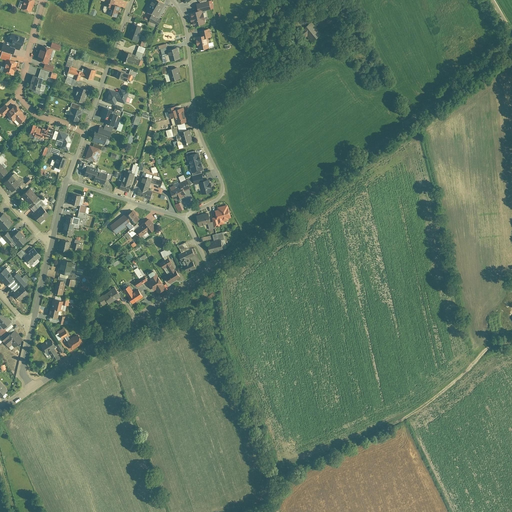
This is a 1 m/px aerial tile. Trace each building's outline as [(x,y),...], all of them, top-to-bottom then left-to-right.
[(32,12),(35,0),(23,0),(21,9),(32,12)] [(107,14),(117,17),(120,6),(114,4),(116,0),(115,0),(105,0),(104,5),(109,7),(107,14)] [(159,0),(152,0),(146,9),(158,17),(166,4),(159,0)] [(191,13),(194,27),(207,23),(203,11),(212,9),(210,1),(198,4),(199,10),(191,13)] [(330,6),(328,2),(321,7),(324,11),(330,6)] [(153,14),(148,23),(154,27),(156,24),(158,25),(162,20),(153,14)] [(322,34),(311,21),(296,32),(302,40),(307,36),(311,42),(322,34)] [(134,24),(128,38),(138,41),(143,27),(134,24)] [(196,36),(199,50),(210,48),(208,38),(212,37),(210,28),(200,30),(201,35),(196,36)] [(21,50),(25,37),(14,34),(10,46),(15,48),(21,50)] [(52,42),(50,47),(54,48),(60,50),(61,45),(52,42)] [(14,54),(15,48),(10,46),(3,44),(1,50),(2,51),(12,53),(14,54)] [(45,63),(49,64),(54,48),(50,47),(42,44),(37,60),(45,63)] [(146,48),(139,45),(136,54),(142,56),(146,48)] [(168,50),(171,61),(181,58),(178,48),(168,50)] [(10,59),(12,53),(2,51),(0,57),(0,58),(6,59),(10,61),(10,59)] [(142,57),(125,51),(121,59),(139,66),(142,57)] [(10,61),(6,59),(3,72),(14,75),(18,61),(10,59),(10,61)] [(44,68),(53,71),(55,66),(49,64),(45,63),(44,68)] [(75,75),(74,78),(80,80),(81,76),(93,80),(96,70),(87,67),(85,72),(71,67),(70,67),(68,72),(75,75)] [(169,70),(172,81),(181,79),(178,67),(169,70)] [(41,69),(38,77),(44,78),(47,80),(50,72),(41,69)] [(118,70),(115,76),(127,80),(129,74),(118,70)] [(41,84),(44,78),(38,77),(33,75),(31,82),(32,82),(29,88),(35,90),(36,88),(40,90),(42,85),(41,84)] [(78,86),(81,87),(83,81),(80,80),(74,78),(72,84),(78,86)] [(74,99),(85,103),(89,90),(81,87),(78,86),(74,99)] [(110,88),(105,101),(116,105),(117,100),(125,103),(129,91),(120,88),(119,92),(110,88)] [(6,112),(10,109),(6,104),(0,109),(0,112),(2,114),(3,115),(6,112)] [(23,112),(15,104),(10,109),(6,112),(14,121),(16,119),(20,124),(26,117),(23,113),(23,112)] [(176,119),(177,124),(188,121),(184,106),(177,108),(177,105),(168,108),(171,118),(175,117),(176,119)] [(69,118),(78,121),(82,109),(79,108),(73,106),(69,118)] [(122,116),(114,113),(110,124),(117,127),(122,116)] [(141,117),(135,115),(132,122),(138,124),(141,117)] [(45,136),(51,138),(54,128),(48,126),(48,128),(43,127),(42,128),(38,127),(39,125),(34,123),(30,133),(45,137),(45,136)] [(96,129),(92,139),(108,145),(114,128),(105,125),(104,127),(100,125),(98,130),(96,129)] [(166,130),(168,138),(174,136),(172,128),(166,130)] [(180,131),(184,144),(193,141),(190,128),(180,131)] [(62,142),(60,148),(69,151),(72,143),(69,135),(59,132),(56,140),(62,142)] [(90,145),(85,158),(95,162),(100,148),(90,145)] [(188,155),(192,172),(204,169),(200,152),(188,155)] [(54,166),(63,169),(67,157),(59,155),(58,154),(54,166)] [(88,166),(85,175),(94,178),(93,180),(105,184),(108,174),(98,171),(98,169),(88,166)] [(126,170),(120,187),(130,190),(135,173),(126,170)] [(144,174),(137,194),(151,199),(154,192),(149,190),(153,178),(144,174)] [(199,182),(202,194),(213,191),(210,178),(205,180),(203,174),(193,177),(195,183),(199,182)] [(12,175),(4,182),(12,191),(20,184),(12,175)] [(170,187),(175,199),(178,198),(179,199),(184,196),(184,195),(186,194),(185,191),(191,188),(187,179),(170,187)] [(31,187),(21,195),(29,204),(33,200),(38,196),(31,187)] [(72,193),(70,202),(74,203),(79,204),(81,195),(72,193)] [(175,204),(178,212),(184,209),(181,202),(175,204)] [(81,204),(79,211),(86,212),(87,205),(81,204)] [(216,216),(213,217),(215,227),(221,226),(220,224),(225,223),(225,220),(229,219),(229,218),(232,217),(228,204),(218,207),(218,209),(215,210),(216,216)] [(34,212),(32,213),(40,222),(50,214),(42,205),(39,208),(34,212)] [(128,214),(127,212),(111,225),(117,233),(127,225),(131,229),(136,225),(135,223),(141,218),(134,210),(128,214)] [(0,226),(4,231),(13,223),(4,213),(0,216),(0,226)] [(209,213),(197,216),(200,226),(212,222),(209,213)] [(62,233),(72,235),(76,217),(66,215),(62,233)] [(140,226),(137,228),(142,235),(148,231),(149,233),(157,227),(150,218),(140,226)] [(138,223),(136,225),(131,229),(128,231),(132,236),(137,233),(135,230),(137,228),(140,226),(138,223)] [(13,240),(19,247),(28,239),(20,230),(13,236),(11,238),(13,240)] [(11,238),(13,236),(8,231),(2,236),(8,243),(13,240),(11,238)] [(223,232),(213,234),(215,241),(225,238),(223,232)] [(59,249),(69,251),(71,241),(61,238),(59,249)] [(222,240),(208,243),(211,253),(225,250),(222,240)] [(179,245),(182,252),(190,248),(187,241),(179,245)] [(26,257),(32,264),(42,256),(34,247),(27,253),(24,255),(26,257)] [(179,254),(188,271),(197,267),(193,260),(191,261),(190,258),(196,255),(192,247),(190,248),(182,252),(179,254)] [(24,255),(27,253),(23,248),(17,253),(23,260),(26,257),(24,255)] [(163,257),(171,253),(168,248),(160,251),(163,257)] [(166,275),(171,283),(181,277),(169,257),(160,263),(164,268),(167,266),(171,272),(166,275)] [(58,272),(70,274),(73,261),(61,259),(58,272)] [(5,267),(0,272),(0,278),(5,284),(7,283),(14,277),(13,276),(5,267)] [(134,270),(140,278),(144,275),(138,267),(134,270)] [(18,272),(13,276),(14,277),(7,283),(15,291),(21,285),(23,288),(24,287),(28,284),(18,272)] [(160,293),(167,288),(157,273),(149,277),(152,281),(150,283),(155,290),(157,289),(160,293)] [(138,287),(148,280),(145,275),(144,275),(140,278),(135,281),(138,287)] [(68,278),(67,284),(77,286),(79,280),(68,278)] [(54,292),(63,295),(66,284),(63,283),(64,280),(59,279),(57,279),(54,292)] [(23,288),(21,285),(15,291),(13,292),(20,301),(29,293),(24,287),(23,288)] [(133,303),(144,296),(139,288),(134,292),(130,285),(124,289),(130,298),(133,303)] [(110,304),(121,296),(119,292),(115,287),(104,294),(108,301),(110,304)] [(121,290),(119,292),(121,296),(125,301),(127,299),(121,290)] [(108,301),(104,294),(98,298),(103,305),(108,301)] [(51,307),(63,310),(64,304),(69,306),(70,299),(62,297),(61,300),(54,298),(51,307)] [(62,315),(63,310),(51,307),(50,307),(48,315),(60,318),(59,323),(64,324),(66,316),(62,315)] [(12,321),(3,311),(0,313),(0,324),(3,328),(5,327),(11,322),(12,321)] [(14,325),(11,322),(5,327),(8,330),(14,325)] [(58,332),(62,338),(69,334),(64,327),(58,332)] [(9,337),(4,341),(9,347),(12,344),(14,347),(23,339),(15,329),(10,333),(9,337)] [(8,330),(2,336),(0,337),(4,341),(9,337),(10,333),(8,330)] [(67,341),(73,350),(84,342),(78,334),(67,341)] [(56,345),(51,338),(41,344),(47,353),(48,352),(52,357),(58,353),(54,348),(56,346),(56,345)] [(60,342),(56,345),(56,346),(61,353),(65,350),(60,342)] [(0,396),(8,390),(0,381),(0,396)]
